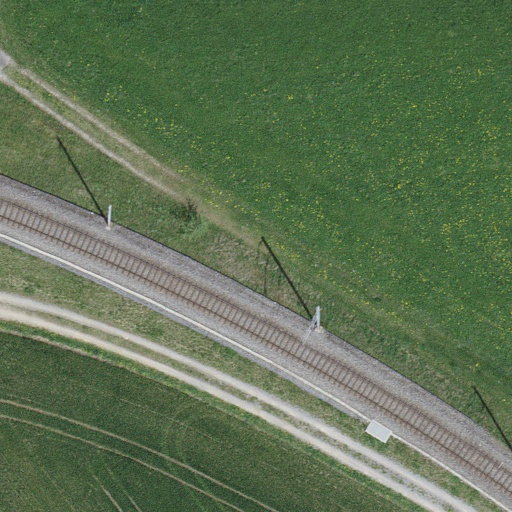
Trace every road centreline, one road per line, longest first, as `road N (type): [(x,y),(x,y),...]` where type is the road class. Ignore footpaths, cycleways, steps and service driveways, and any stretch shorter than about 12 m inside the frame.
road 1 (track): [(445,511),(208,388),(85,338),(0,320)]
road 2 (track): [(255,244),(0,72)]
